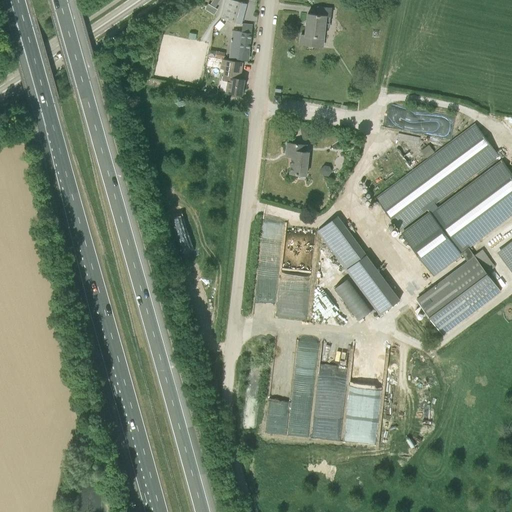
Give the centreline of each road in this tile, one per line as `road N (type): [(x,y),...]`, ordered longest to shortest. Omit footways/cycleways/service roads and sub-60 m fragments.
road 1 (motorway): [(202,511),(59,0)]
road 2 (motorway): [(17,0),(157,511)]
road 3 (unclassified): [(226,394),(269,0)]
road 4 (unknown): [(232,336),(277,328),(380,330),(394,322),(409,281),(353,197)]
road 5 (unknown): [(257,114),(367,127),(374,143),(353,197)]
road 6 (unknown): [(367,127),(390,101),(437,103),(475,118),(511,152)]
road 7 (secondary): [(0,93),(138,0)]
road 8 (track): [(226,394),(250,511)]
